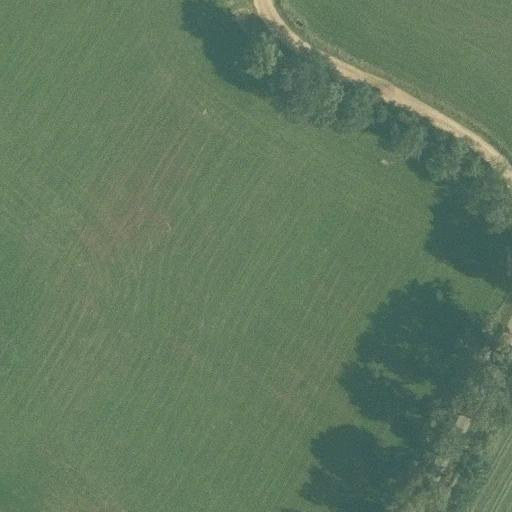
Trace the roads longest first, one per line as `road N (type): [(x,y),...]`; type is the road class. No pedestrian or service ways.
road 1 (track): [(258,0),(292,41),(397,99),(502,173)]
road 2 (unclassified): [(417,511),(511,332)]
